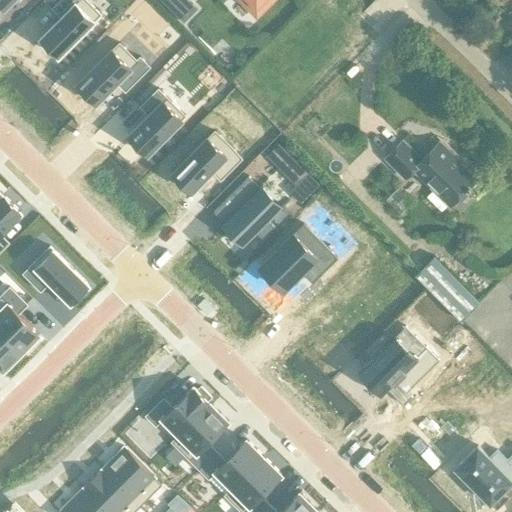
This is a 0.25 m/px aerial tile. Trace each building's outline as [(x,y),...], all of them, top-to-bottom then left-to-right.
[(0,0),(0,4),(4,8),(11,0),(0,0)] [(61,17),(40,38),(59,56),(101,14),(87,0),(59,0),(52,8),(61,17)] [(161,0),(184,23),(198,9),(188,0),(161,0)] [(243,0),(257,13),(257,14),(270,0),(243,0)] [(323,0),(322,0),(279,43),(281,44),(303,66),(304,67),(310,62),(328,80),(348,60),(330,41),(347,24),(323,0)] [(169,23),(156,35),(169,48),(181,36),(169,23)] [(119,42),(77,84),(96,103),(116,82),(126,91),(150,66),(140,56),(137,59),(119,42)] [(149,115),(128,136),(147,154),(186,115),(158,88),(140,106),(149,115)] [(215,131),(172,173),(191,191),(212,170),(221,179),(242,158),(215,131)] [(402,140),(385,157),(405,177),(413,169),(450,205),(475,179),(438,142),(422,159),(402,140)] [(279,144),(267,156),(307,196),(319,184),(279,144)] [(245,178),(216,207),(237,228),(234,231),(245,242),(256,231),(263,238),(277,223),(271,217),(283,205),(262,183),(256,189),(245,178)] [(0,196),(0,251),(9,242),(0,233),(21,212),(3,194),(0,196)] [(304,222),(260,265),(283,289),(302,272),(313,283),(338,257),(304,222)] [(50,245),(23,273),(41,290),(50,282),(71,302),(89,284),(50,245)] [(434,255),(415,275),(461,321),(480,302),(434,255)] [(333,311),(319,327),(347,355),(380,322),(379,320),(386,313),(348,274),(322,300),(333,311)] [(10,286),(0,295),(0,329),(22,351),(40,334),(19,313),(28,304),(10,286)] [(0,329),(0,364),(4,369),(22,351),(0,329)] [(371,359),(360,370),(383,393),(387,388),(395,380),(406,392),(407,391),(439,359),(426,346),(415,357),(395,336),(382,349),(381,347),(370,358),(371,359)] [(436,408),(416,428),(441,453),(454,440),(455,441),(464,433),(463,432),(476,419),(459,402),(464,397),(448,381),(428,400),(436,408)] [(164,397),(146,415),(156,425),(163,418),(178,434),(179,435),(212,403),(208,399),(211,396),(201,385),(198,389),(194,385),(173,406),(164,397)] [(178,434),(171,441),(172,442),(190,459),(199,468),(217,450),(208,441),(229,420),(212,403),(179,435),(178,434)] [(217,450),(199,468),(209,478),(216,471),(231,487),(232,488),(264,456),(247,438),(226,459),(217,450)] [(477,443),(454,466),(489,501),(511,478),(511,476),(511,451),(506,458),(496,448),(489,455),(477,443)] [(124,446),(103,467),(141,505),(162,484),(124,446)] [(231,487),(225,494),(242,511),(260,511),(270,503),(261,494),(282,473),(264,456),(232,488),(231,487)] [(103,467),(83,488),(107,511),(133,511),(141,505),(103,467)] [(107,511),(83,488),(62,509),(65,511),(107,511)] [(260,511),(314,511),(317,509),(300,491),(278,511),(270,503),(260,511)] [(17,511),(9,503),(0,511),(17,511)]
